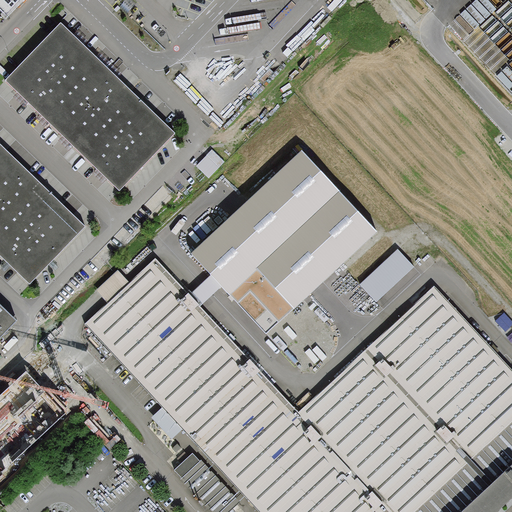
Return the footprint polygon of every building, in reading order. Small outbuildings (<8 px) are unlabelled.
[(0,0),(0,11),(7,19),(25,0),(0,0)] [(59,25),(4,81),(117,192),(173,135),(59,25)] [(0,145),(0,255),(30,285),(86,228),(0,145)] [(302,151),(192,253),(265,334),(377,232),(302,151)] [(214,152),(198,169),(211,181),(227,164),(214,152)] [(398,249),(360,284),(377,302),(415,267),(398,249)] [(157,258),(86,324),(259,511),(417,511),(511,424),(511,368),(437,282),(299,410),(157,258)] [(0,342),(16,325),(0,309),(0,342)] [(8,391),(0,397),(0,429),(23,408),(8,391)] [(511,424),(417,511),(503,511),(511,504),(511,424)] [(182,481),(210,511),(230,511),(240,504),(202,464),(200,465),(192,457),(176,472),(183,479),(182,481)]
